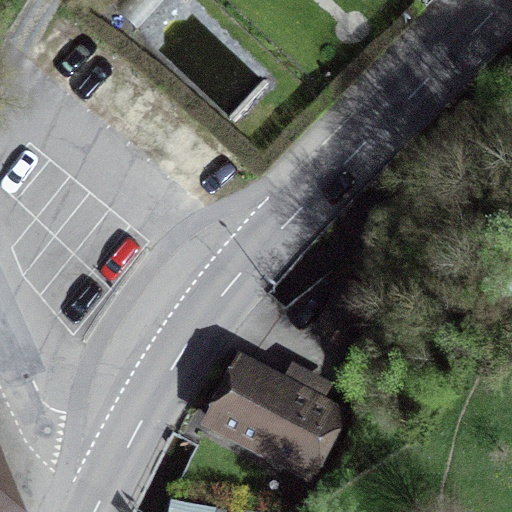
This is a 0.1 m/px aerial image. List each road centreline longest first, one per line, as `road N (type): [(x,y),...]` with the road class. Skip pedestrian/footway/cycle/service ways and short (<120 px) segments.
road 1 (secondary): [(501,0),(241,272),(127,442)]
road 2 (residential): [(127,442),(47,405),(0,318)]
